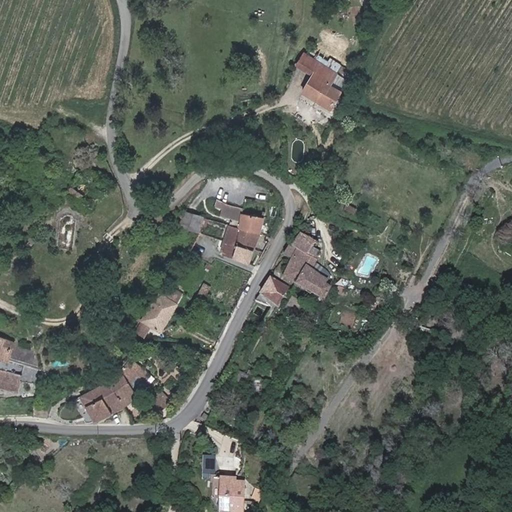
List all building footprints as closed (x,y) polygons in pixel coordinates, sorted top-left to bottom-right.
[(307,92),(335,109),(345,93),(334,86),(341,75),(310,55),(302,67),(317,76),(307,92)] [(108,195),(83,179),(75,193),(88,201),(92,195),(103,203),(108,195)] [(218,213),(247,219),(248,211),(249,206),(221,199),(218,213)] [(272,215),(248,211),(247,219),(247,227),(245,240),(262,246),(272,215)] [(209,216),(190,212),(187,228),(207,231),(209,216)] [(245,240),(247,227),(232,224),(226,252),(241,255),(245,240)] [(287,278),(301,285),(301,284),(310,266),(316,269),(321,261),(317,259),(321,251),(316,248),(320,241),(304,233),(297,248),(293,246),(288,255),(297,259),(287,278)] [(258,261),(262,246),(245,240),(241,255),(258,261)] [(318,293),(327,275),(316,269),(310,266),(301,284),(318,293)] [(335,279),(327,275),(318,293),(330,299),(337,286),(333,283),(335,279)] [(280,276),(267,292),(262,299),(272,304),(281,308),(296,287),(280,276)] [(164,293),(182,303),(187,293),(174,286),(164,293)] [(168,330),(182,303),(164,293),(142,333),(151,337),(156,325),(168,330)] [(0,331),(0,351),(20,358),(24,341),(0,331)] [(128,372),(136,385),(144,376),(148,380),(154,375),(137,360),(128,372)] [(31,375),(1,368),(0,373),(0,384),(27,391),(31,375)] [(115,380),(130,406),(135,415),(149,407),(136,385),(128,372),(115,380)] [(104,421),(130,406),(115,380),(88,395),(104,421)] [(39,401),(37,416),(52,418),(54,402),(39,401)] [(204,411),(201,417),(206,420),(209,415),(204,411)] [(294,482),(300,485),(300,489),(302,496),(307,500),(313,501),(319,499),(323,495),(325,490),(324,484),(320,479),(316,477),(308,477),(304,479),(298,475),(294,482)] [(239,478),(226,477),(224,511),(237,511),(246,511),(249,481),(239,480),(239,478)]
